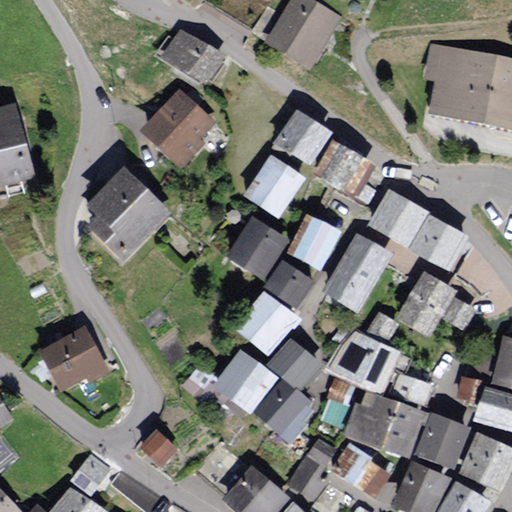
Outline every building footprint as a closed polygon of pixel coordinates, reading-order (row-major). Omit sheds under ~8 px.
[(340,19),(305,0),(294,0),(268,47),(311,71),(340,19)] [(231,65),(178,36),(159,68),(219,97),(231,65)] [(511,63),(429,48),(424,83),(435,85),(429,119),(511,133),(511,63)] [(218,131),(177,96),(142,134),(184,173),(218,131)] [(0,191),(32,183),(17,109),(0,112),(0,191)] [(332,136),(294,114),(271,151),(308,172),(332,136)] [(382,173),(333,145),(315,178),(365,206),(382,173)] [(306,182),(272,161),(243,200),(280,224),(306,182)] [(172,219),(126,171),(82,224),(121,269),(172,219)] [(426,216),(388,196),(369,234),(409,256),(426,216)] [(289,244),(252,221),(228,263),(264,285),(289,244)] [(342,236),(306,221),(289,258),(320,276),(342,236)] [(467,241),(432,223),(414,259),(452,277),(467,241)] [(391,259),(356,241),(326,299),(360,317),(391,259)] [(432,272),(396,255),(375,302),(410,317),(432,272)] [(315,287),(282,267),(266,290),(299,313),(315,287)] [(301,323),(262,296),(234,333),(269,358),(301,323)] [(405,351),(358,328),(337,371),(383,394),(405,351)] [(83,334),(35,355),(64,400),(107,380),(83,334)] [(511,342),(504,340),(492,383),(511,388),(511,342)] [(322,367),(289,343),(270,368),(301,392),(322,367)] [(278,381),(240,354),(215,389),(252,419),(278,381)] [(479,358),(473,377),(486,382),(492,362),(479,358)] [(430,384),(400,373),(393,393),(423,403),(430,384)] [(317,403),(280,386),(253,425),(288,449),(317,403)] [(511,397),(485,388),(474,420),(511,430),(511,397)] [(427,417),(368,397),(350,439),(407,460),(427,417)] [(0,398),(0,432),(14,423),(0,398)] [(471,430),(432,416),(414,455),(455,471),(471,430)] [(181,452),(156,433),(140,452),(161,472),(181,452)] [(511,470),(511,448),(477,434),(460,474),(502,493),(511,470)] [(336,450),(317,442),(309,456),(328,466),(336,450)] [(385,465),(347,446),(333,474),(366,492),(385,465)] [(115,472),(89,457),(71,487),(95,501),(115,472)] [(286,487),(313,502),(331,472),(305,459),(286,487)] [(435,511),(452,480),(412,462),(395,503),(410,511),(435,511)] [(277,511),(288,498),(251,469),(224,501),(237,511),(277,511)] [(485,511),(493,502),(456,482),(436,511),(485,511)] [(344,511),(350,503),(328,489),(312,511),(313,511),(344,511)] [(107,511),(69,491),(55,511),(107,511)] [(0,511),(17,511),(0,493),(0,511)]
